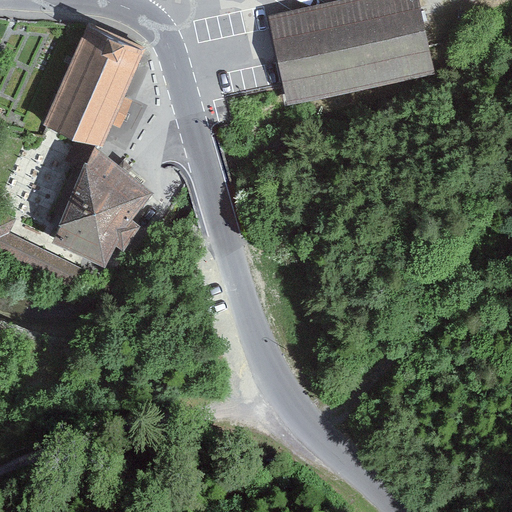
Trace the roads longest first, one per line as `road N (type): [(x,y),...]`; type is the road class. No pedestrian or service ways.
road 1 (tertiary): [(403,511),(274,390),(214,170),(159,19),(69,0)]
road 2 (track): [(0,480),(45,456),(274,390)]
